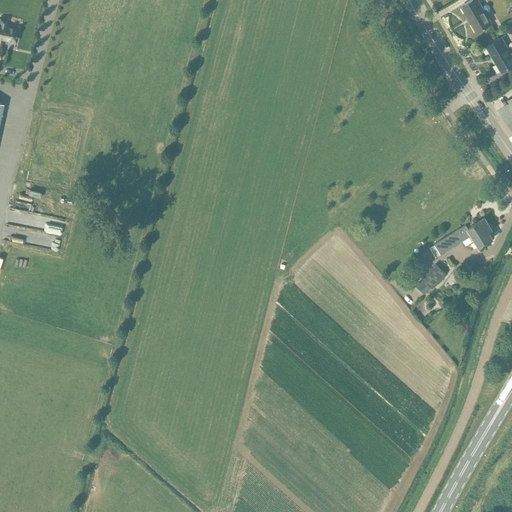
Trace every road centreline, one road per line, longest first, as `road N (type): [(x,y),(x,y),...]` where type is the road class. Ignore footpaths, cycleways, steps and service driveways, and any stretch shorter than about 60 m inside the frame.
road 1 (unclassified): [(417,511),(465,416),(511,288)]
road 2 (tertiary): [(511,154),(408,0)]
road 3 (primary): [(443,511),(511,390)]
